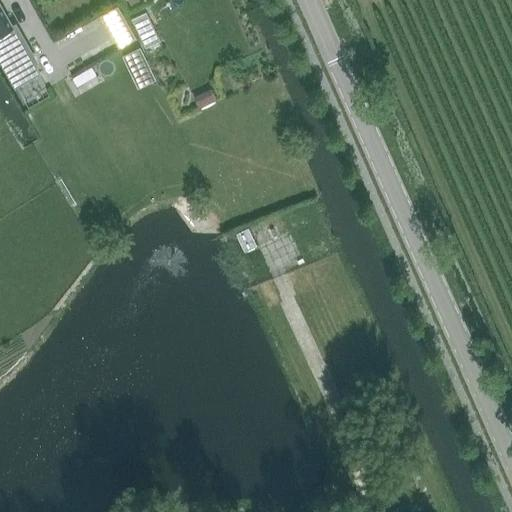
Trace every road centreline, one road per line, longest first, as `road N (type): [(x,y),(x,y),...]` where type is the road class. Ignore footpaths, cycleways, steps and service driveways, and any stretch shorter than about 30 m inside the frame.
road 1 (tertiary): [(511,454),(307,0)]
road 2 (track): [(341,511),(369,499),(356,450),(287,301),(273,241)]
